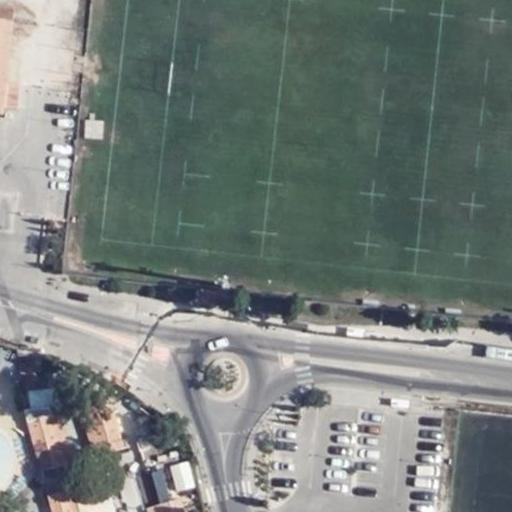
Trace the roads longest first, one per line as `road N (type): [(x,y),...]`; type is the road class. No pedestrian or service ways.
road 1 (tertiary): [(511,384),(245,339)]
road 2 (tertiary): [(264,390),(305,372),(511,385)]
road 3 (tertiary): [(54,318),(188,396)]
road 4 (tertiary): [(206,338),(54,318)]
